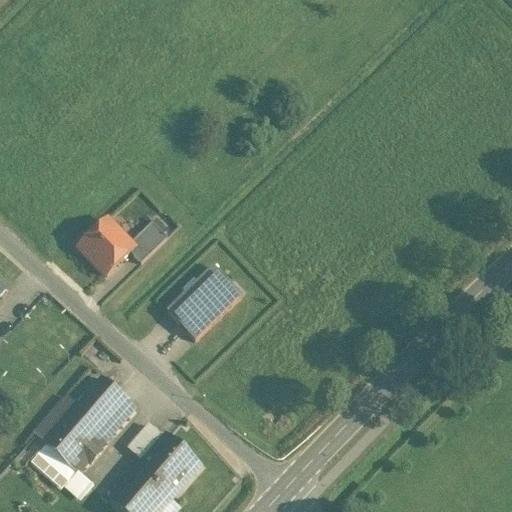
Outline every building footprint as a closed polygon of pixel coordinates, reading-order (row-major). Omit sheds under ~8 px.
[(130,246),(107,222),(79,248),(107,277),(131,254),(134,251),(130,246)] [(152,225),(130,246),(134,251),(131,254),(141,265),(167,240),(152,225)] [(213,267),(167,312),(195,342),(242,297),(213,267)] [(77,406),(63,421),(97,451),(135,408),(101,378),(77,406)] [(66,397),(34,433),(44,443),(63,421),(77,406),(66,397)] [(97,451),(63,421),(44,443),(45,444),(35,455),(36,456),(37,455),(43,461),(43,466),(46,469),(52,469),(67,482),(76,471),(78,473),(97,451)] [(200,467),(167,437),(144,463),(164,481),(162,483),(175,495),(200,467)] [(164,481),(144,463),(110,501),(122,511),(159,511),(175,495),(162,483),(164,481)]
